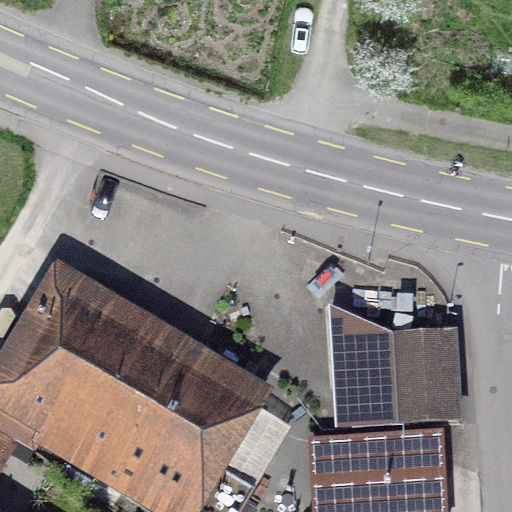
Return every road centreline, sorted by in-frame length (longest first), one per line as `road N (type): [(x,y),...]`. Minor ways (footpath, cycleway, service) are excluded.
road 1 (primary): [(0,59),(297,168),(511,220)]
road 2 (track): [(511,137),(328,96)]
